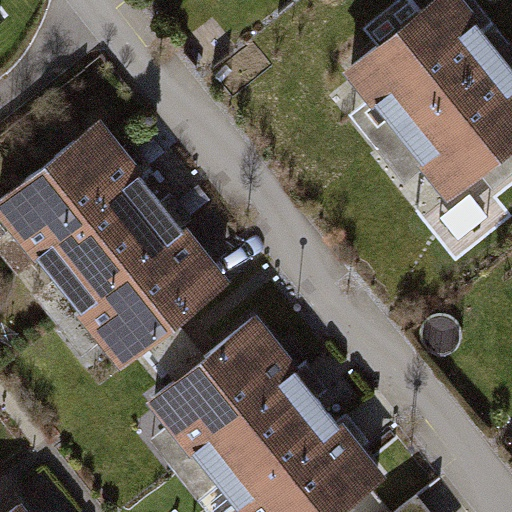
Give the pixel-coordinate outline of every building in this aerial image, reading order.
[(398,134),(508,45),(470,0),(422,0),(417,4),(343,66),(398,134)] [(0,31),(9,24),(0,13),(0,31)] [(511,50),(508,45),(398,134),(450,197),(511,146),(511,50)] [(0,237),(27,271),(139,181),(91,123),(0,195),(0,237)] [(139,181),(27,271),(73,328),(184,238),(139,181)] [(184,238),(73,328),(115,380),(227,290),(184,238)] [(172,469),(283,382),(240,328),(129,415),(172,469)] [(230,511),(326,437),(283,382),(172,469),(205,511),(230,511)] [(340,511),(368,490),(326,437),(230,511),(340,511)] [(427,511),(416,497),(397,511),(427,511)]
